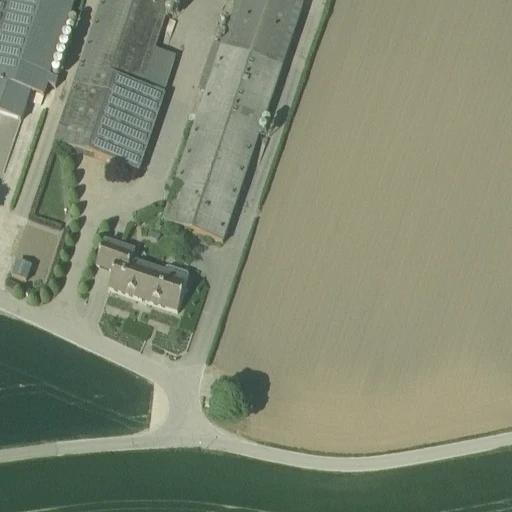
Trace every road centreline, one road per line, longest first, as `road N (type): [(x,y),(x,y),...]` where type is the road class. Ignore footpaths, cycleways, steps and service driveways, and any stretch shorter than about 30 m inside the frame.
road 1 (unknown): [(320,0),(320,19),(186,396)]
road 2 (unknown): [(59,339),(95,230),(155,186),(222,0)]
road 3 (unclassified): [(511,447),(390,471),(317,470),(189,444)]
road 4 (unknown): [(0,299),(97,0)]
road 5 (unclassified): [(189,444),(186,396),(0,312)]
road 6 (unclassified): [(189,444),(0,463)]
